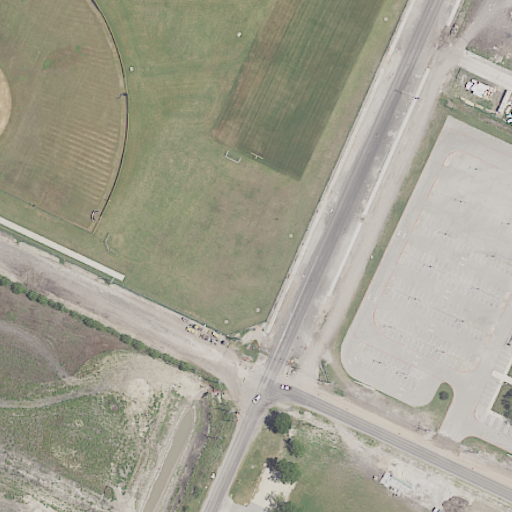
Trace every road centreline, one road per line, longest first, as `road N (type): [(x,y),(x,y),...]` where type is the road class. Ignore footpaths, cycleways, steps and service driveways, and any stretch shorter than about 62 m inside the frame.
road 1 (tertiary): [(511,495),(0,254)]
road 2 (secondary): [(210,511),(438,0)]
